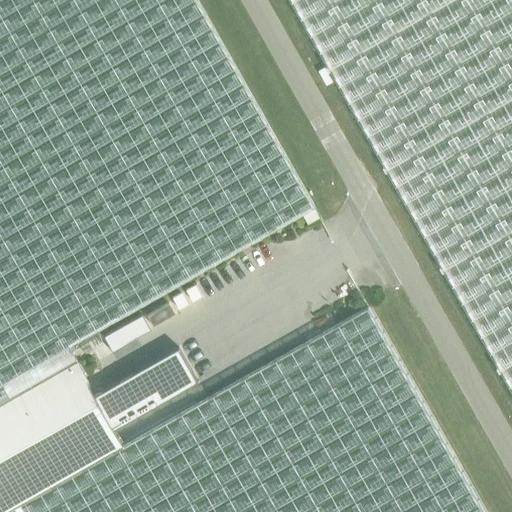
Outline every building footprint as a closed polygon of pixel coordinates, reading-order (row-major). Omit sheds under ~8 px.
[(0,0),(0,382),(66,345),(311,207),(194,0),(0,0)] [(511,0),(294,0),(511,384),(511,0)] [(168,303),(147,315),(153,325),(174,313),(168,303)] [(123,445),(3,511),(482,511),(367,307),(123,445)] [(141,315),(103,336),(111,351),(150,329),(141,315)] [(0,382),(0,511),(3,511),(123,445),(114,429),(199,381),(179,345),(93,393),(66,345),(0,382)]
